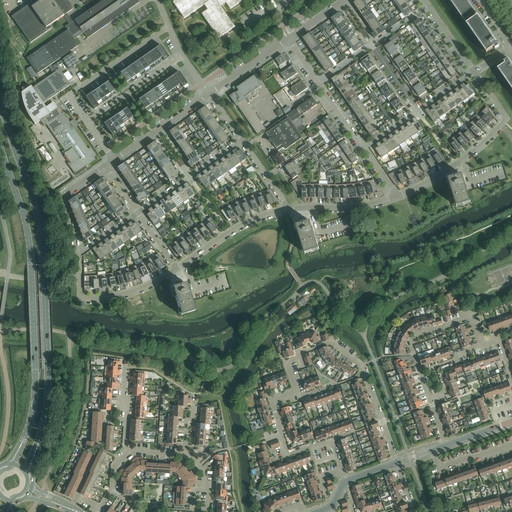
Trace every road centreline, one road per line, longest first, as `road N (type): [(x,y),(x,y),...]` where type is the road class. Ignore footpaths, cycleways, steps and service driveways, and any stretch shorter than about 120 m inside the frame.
road 1 (secondary): [(36,447),(48,396),(43,241),(0,92)]
road 2 (secondary): [(0,144),(24,218),(31,276),(35,396),(22,442)]
road 3 (residential): [(395,197),(501,125),(502,111),(475,73)]
road 4 (unclassified): [(300,357),(332,342),(360,365),(397,464)]
road 5 (residential): [(87,121),(69,96),(169,25)]
road 6 (residential): [(317,83),(429,8)]
road 7 (residential): [(475,73),(364,146)]
road 8 (residential): [(137,213),(241,140)]
road 9 (residential): [(176,268),(228,232),(285,209)]
